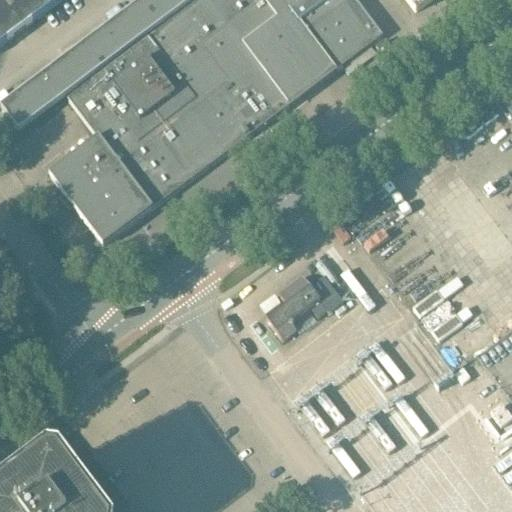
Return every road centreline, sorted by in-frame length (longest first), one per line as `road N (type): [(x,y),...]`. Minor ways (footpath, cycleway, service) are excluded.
road 1 (tertiary): [(95,340),(511,30)]
road 2 (unknown): [(369,310),(509,511)]
road 3 (unknown): [(189,433),(369,310)]
road 4 (unknown): [(169,511),(72,379)]
road 5 (unclassified): [(95,340),(0,216)]
road 6 (unclassified): [(0,77),(105,0)]
road 7 (unclassified): [(0,421),(95,340)]
